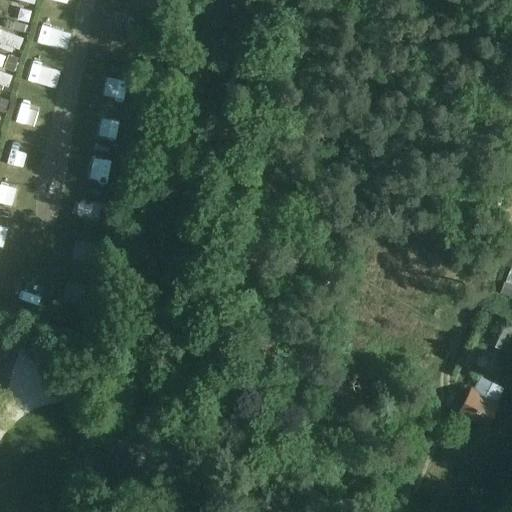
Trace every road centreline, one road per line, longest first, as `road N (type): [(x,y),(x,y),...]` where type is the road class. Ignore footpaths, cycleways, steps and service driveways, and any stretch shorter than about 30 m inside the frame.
road 1 (tertiary): [(117,511),(136,315),(219,0)]
road 2 (track): [(124,442),(285,511)]
